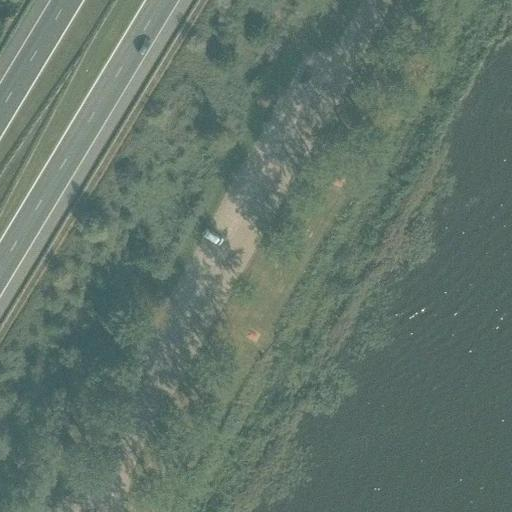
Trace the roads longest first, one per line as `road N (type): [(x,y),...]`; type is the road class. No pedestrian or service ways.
road 1 (motorway): [(0,269),(163,0)]
road 2 (motorway): [(66,0),(0,110)]
